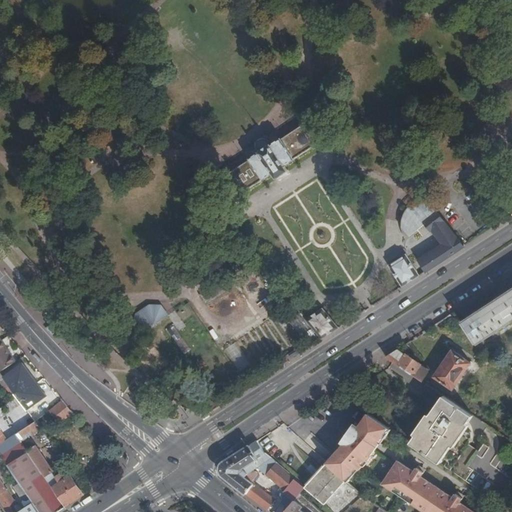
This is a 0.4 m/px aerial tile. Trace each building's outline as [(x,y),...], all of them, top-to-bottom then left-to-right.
[(307,123),(298,129),(311,150),(321,144),(307,123)] [(298,129),(271,146),(260,153),(233,170),(247,191),(273,174),(284,167),(311,150),(298,129)] [(257,145),(257,148),(260,153),(271,146),(268,142),(267,141),(265,140),(262,140),(259,141),(257,143),(257,145)] [(287,172),(284,167),(273,174),(276,179),(287,172)] [(233,170),(224,176),(238,197),(247,191),(233,170)] [(445,247),(421,262),(427,271),(465,247),(427,195),(422,197),(417,201),(413,204),(410,208),(407,213),(405,217),(405,223),(405,227),(410,235),(427,223),(431,229),(433,228),(445,247)] [(406,255),(390,266),(403,287),(420,276),(406,255)] [(249,261),(202,293),(207,300),(257,266),(254,261),(250,263),(249,261)] [(281,290),(280,290),(286,298),(287,298),(292,293),(286,286),(281,290)] [(463,320),(478,342),(492,333),(493,335),(500,330),(500,328),(511,320),(511,287),(511,288),(511,289),(511,290),(486,307),(485,306),(477,311),(478,312),(465,320),(464,319),(463,320)] [(275,294),(282,302),(286,298),(280,290),(275,294)] [(133,326),(139,334),(168,315),(162,305),(150,305),(137,313),(133,326)] [(305,320),(294,306),(284,315),(303,339),(306,337),(310,342),(318,335),(313,329),(305,320)] [(339,328),(323,309),(305,320),(313,329),(318,335),(321,339),(339,328)] [(184,354),(190,351),(179,331),(186,327),(176,311),(168,315),(175,326),(169,329),(184,354)] [(0,371),(16,361),(2,341),(0,342),(0,371)] [(388,356),(397,363),(423,381),(429,372),(421,366),(421,364),(407,355),(407,356),(398,349),(388,356)] [(448,393),(452,388),(454,390),(472,364),(454,350),(435,377),(436,378),(433,382),(448,393)] [(23,367),(6,380),(18,396),(23,403),(26,407),(42,395),(28,376),(29,375),(23,367)] [(7,404),(12,411),(22,405),(17,398),(7,404)] [(63,400),(49,410),(60,424),(74,414),(63,400)] [(437,409),(412,443),(501,506),(511,489),(511,463),(485,444),(480,451),(471,445),(473,440),(473,436),(472,432),(461,425),(464,422),(447,410),(444,414),(437,409)] [(343,478),(345,480),(356,468),(359,470),(372,457),(371,457),(376,449),(372,446),(376,439),(380,442),(389,427),(369,413),(360,427),(355,424),(342,441),(345,444),(327,464),(329,465),(339,475),(343,478)] [(41,428),(35,420),(17,433),(22,441),(41,428)] [(0,453),(4,460),(7,465),(10,469),(19,483),(33,504),(38,511),(57,511),(66,507),(29,451),(26,447),(22,441),(17,433),(0,443),(0,453)] [(219,471),(222,476),(266,511),(276,500),(247,476),(249,472),(246,468),(259,459),(268,473),(285,489),(289,485),(299,495),(301,492),(304,488),(257,441),(222,464),(219,471)] [(33,443),(26,447),(29,451),(35,447),(33,443)] [(35,447),(29,451),(66,507),(84,494),(72,476),(67,479),(63,473),(57,477),(54,472),(54,471),(37,445),(35,447)] [(0,478),(0,476),(10,469),(7,465),(4,460),(2,462),(0,462),(0,499),(8,511),(38,511),(33,504),(19,483),(14,487),(16,489),(9,494),(0,478)] [(399,462),(386,481),(430,511),(471,511),(460,504),(464,499),(457,495),(453,499),(422,478),(425,472),(419,468),(415,473),(399,462)] [(327,464),(314,477),(304,488),(319,502),(323,507),(346,482),(345,480),(343,478),(339,475),(329,465),(327,464)] [(317,511),(299,495),(284,511),(317,511)]
